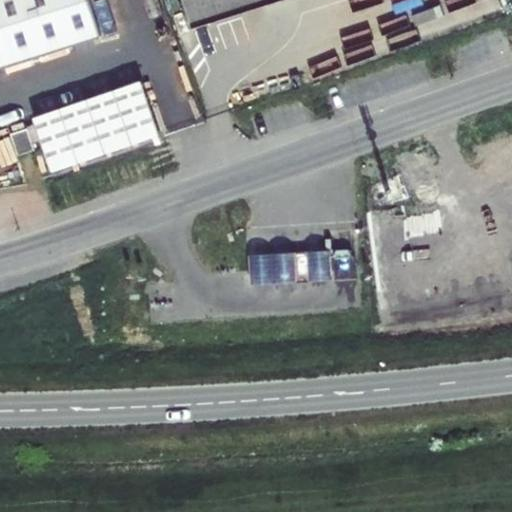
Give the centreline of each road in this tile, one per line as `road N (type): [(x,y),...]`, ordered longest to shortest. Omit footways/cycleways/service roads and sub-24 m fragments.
road 1 (residential): [(0,260),(511,84)]
road 2 (secondary): [(0,411),(248,401),(511,375)]
